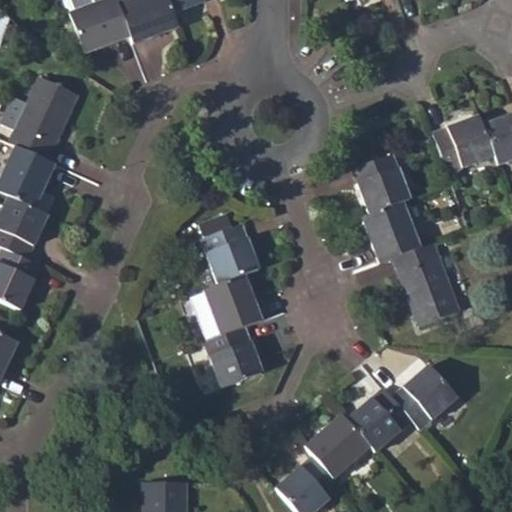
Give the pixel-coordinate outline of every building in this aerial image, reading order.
[(61,0),(81,53),(126,37),(129,44),(175,27),(170,14),(208,0),(61,0)] [(0,302),(17,310),(38,266),(24,259),(44,215),(31,210),(51,165),(45,162),(75,97),(36,79),(25,104),(13,129),(6,144),(12,146),(0,173),(0,194),(6,198),(0,210),(0,302)] [(25,104),(11,97),(0,120),(0,122),(13,129),(25,104)] [(494,167),(511,160),(511,114),(479,126),(476,117),(430,135),(445,174),(491,157),(494,167)] [(391,260),(417,327),(457,312),(431,244),(417,249),(400,203),(407,201),(389,156),(349,170),(366,216),(360,218),(377,264),(391,260)] [(202,344),(219,388),(259,373),(242,329),(259,323),(241,277),(256,270),(239,225),(199,241),(216,286),(192,295),(210,342),(202,344)] [(0,372),(14,343),(0,337),(0,372)] [(311,459),(275,490),(293,511),(313,511),(339,490),(330,481),(367,449),(373,454),(410,422),(418,430),(455,400),(425,367),(389,398),(381,389),(345,422),(340,416),(302,449),(311,459)] [(183,511),(184,483),(141,483),(141,511),(183,511)]
